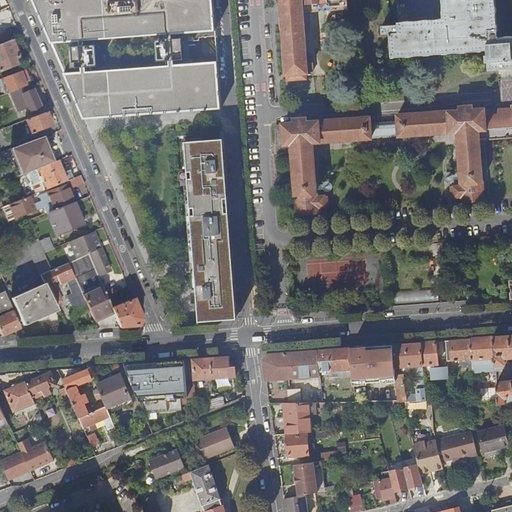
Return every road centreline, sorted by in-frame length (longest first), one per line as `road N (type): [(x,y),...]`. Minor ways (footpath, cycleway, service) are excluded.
road 1 (residential): [(157,343),(15,0)]
road 2 (residential): [(223,0),(249,336)]
road 3 (secondary): [(511,316),(249,336)]
road 4 (residential): [(249,336),(276,511)]
road 5 (secondary): [(157,343),(0,355)]
